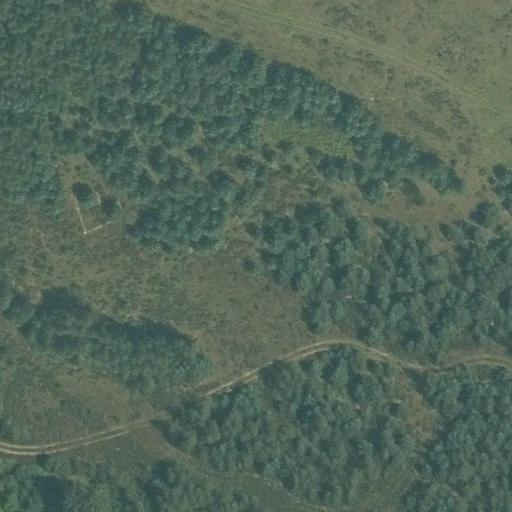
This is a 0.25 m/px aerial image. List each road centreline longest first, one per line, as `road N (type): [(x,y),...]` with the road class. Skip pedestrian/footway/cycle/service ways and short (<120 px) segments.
road 1 (track): [(0,430),(38,432),(337,350),(402,370),(480,357),(511,367)]
road 2 (track): [(208,0),(419,65),(511,111)]
